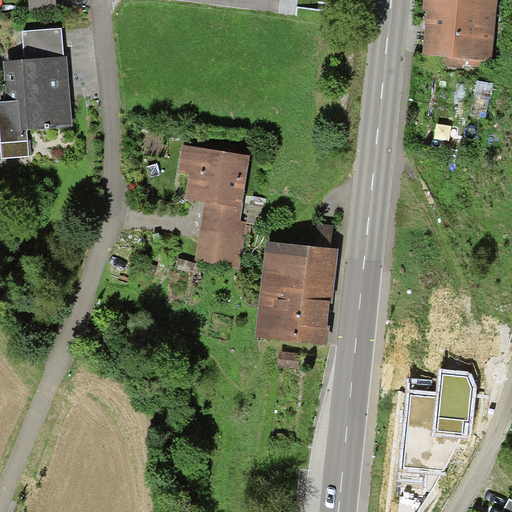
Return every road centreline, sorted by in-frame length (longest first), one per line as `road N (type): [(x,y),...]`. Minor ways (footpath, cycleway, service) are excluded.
road 1 (primary): [(390,0),(339,511)]
road 2 (residential): [(95,0),(110,119),(107,202),(88,281)]
road 3 (track): [(88,281),(0,496)]
road 4 (residential): [(511,356),(495,422),(451,511)]
